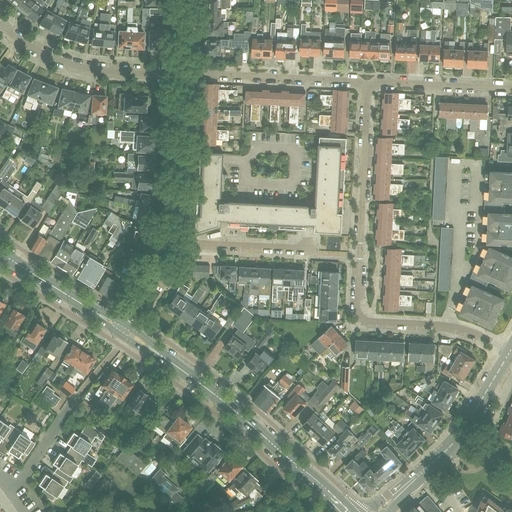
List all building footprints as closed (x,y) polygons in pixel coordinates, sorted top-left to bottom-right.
[(16,0),(18,2),(15,6),(19,9),(18,10),(24,15),(35,0),(16,0)] [(46,0),(45,2),(42,0),(35,0),(24,15),(29,19),(30,17),(34,20),(42,10),(45,10),(51,0),(46,0)] [(61,5),(63,0),(58,0),(51,13),(46,11),(39,25),(44,28),(45,27),(49,29),(61,5)] [(227,9),(231,9),(231,0),(206,0),(206,3),(207,4),(207,6),(206,6),(206,7),(221,7),(221,8),(227,9)] [(337,0),(337,4),(336,12),(348,12),(349,0),(337,0)] [(363,0),(356,0),(351,0),(351,12),(363,13),(363,0)] [(380,0),(372,0),(372,10),(380,10),(380,0)] [(470,0),(470,3),(475,5),(481,8),(493,13),(494,1),(486,0),(470,0)] [(457,2),(456,2),(445,2),(445,8),(444,12),(449,12),(449,9),(457,9),(457,2)] [(469,9),(469,3),(457,2),(457,9),(457,13),(466,14),(466,9),(469,9)] [(58,35),(63,26),(66,21),(60,18),(66,8),(61,5),(49,29),(53,31),(53,32),(58,35)] [(481,17),(481,8),(475,5),(475,8),(471,8),(471,14),(475,14),(475,17),(481,17)] [(74,39),(84,10),(85,8),(80,7),(74,24),(69,22),(64,37),(69,39),(70,38),(74,39)] [(227,15),(227,9),(221,8),(221,7),(206,7),(205,21),(221,22),(222,15),(227,15)] [(86,20),(87,16),(88,12),(84,10),(74,39),(79,41),(79,42),(84,44),(90,28),(89,28),(90,22),(86,20)] [(102,45),(106,14),(101,13),(99,23),(94,23),(91,45),(97,46),(97,44),(102,45)] [(110,25),(111,19),(111,15),(106,14),(102,45),(107,46),(107,47),(113,48),(115,32),(114,32),(115,26),(110,25)] [(496,18),(495,39),(507,39),(507,55),(511,54),(511,31),(510,31),(510,17),(496,17),(496,18)] [(162,27),(161,27),(162,20),(156,20),(155,30),(150,29),(149,48),(152,48),(152,49),(158,49),(161,49),(161,44),(162,44),(162,27)] [(221,22),(205,21),(205,22),(206,22),(206,24),(205,26),(205,30),(206,31),(206,34),(229,35),(229,22),(221,22)] [(132,23),(132,22),(128,22),(127,28),(127,31),(119,31),(118,48),(125,48),(126,47),(130,47),(132,23)] [(143,50),(144,40),(144,32),(137,32),(137,29),(136,29),(137,22),(132,22),(132,23),(130,47),(136,48),(136,49),(143,50)] [(311,55),(312,32),(306,31),(306,24),(302,24),(300,54),(311,55)] [(343,56),(344,56),(346,28),(336,27),(335,32),(334,59),(343,59),(343,56)] [(293,41),(293,33),(293,28),(287,28),(287,34),(285,57),(296,58),(297,41),(293,41)] [(330,29),(325,29),(324,55),(325,55),(325,58),(334,59),(335,32),(330,32),(330,29)] [(416,60),(417,30),(408,29),(408,35),(412,35),(411,41),(412,41),(412,44),(407,44),(406,59),(416,60)] [(426,38),(426,30),(421,30),(420,60),(430,61),(431,39),(426,38)] [(440,61),(440,51),(441,40),(437,40),(437,30),(432,30),(431,39),(430,61),(440,61)] [(311,55),(320,55),(321,32),(316,31),(316,32),(312,32),(311,55)] [(370,58),(371,31),(366,31),(366,42),(361,41),(360,57),(370,58)] [(380,42),(376,42),(377,31),(371,31),(370,58),(380,58),(380,42)] [(360,57),(361,41),(361,33),(351,33),(350,57),(351,57),(351,60),(359,60),(359,57),(360,57)] [(262,56),(263,40),(263,34),(258,34),(257,40),(253,39),(252,56),(254,56),(254,58),(257,60),(260,59),(261,56),(262,56)] [(287,34),(281,34),(280,34),(276,34),(275,34),(275,40),(277,40),(276,57),(278,57),(278,60),(284,60),(284,57),(285,57),(287,34)] [(389,59),(390,59),(391,35),(381,34),(380,42),(380,58),(381,58),(381,61),(389,62),(389,59)] [(406,59),(407,44),(402,43),(402,35),(397,35),(396,59),(406,59)] [(224,45),(228,45),(228,48),(243,48),(243,52),(249,52),(249,47),(250,40),(245,40),(234,39),(230,39),(221,39),(221,41),(206,41),(206,45),(205,45),(202,45),(202,52),(204,52),(204,54),(213,54),(213,57),(220,57),(220,54),(221,54),(221,49),(224,49),(224,45)] [(272,57),(273,40),(271,40),(263,40),(262,56),(272,57)] [(454,68),(455,50),(449,49),(450,41),(445,41),(444,65),(445,65),(445,67),(454,68)] [(464,66),(464,56),(465,42),(460,42),(460,50),(455,50),(454,68),(462,68),(462,66),(464,66)] [(478,67),(479,51),(473,50),(474,42),(469,42),(468,67),(478,67)] [(488,68),(488,58),(489,43),(484,43),(484,51),(479,51),(478,67),(488,68)] [(0,82),(5,85),(10,78),(15,69),(13,68),(12,66),(8,63),(6,64),(3,68),(1,66),(0,67),(0,82)] [(21,91),(24,86),(29,77),(28,76),(29,75),(23,72),(23,73),(17,71),(12,81),(10,80),(2,96),(7,99),(12,89),(13,90),(15,88),(21,91)] [(36,108),(45,84),(40,81),(41,80),(36,78),(35,80),(34,79),(28,94),(35,97),(34,100),(35,100),(32,107),(36,108)] [(203,93),(231,95),(231,92),(231,90),(219,89),(219,84),(203,83),(203,93)] [(45,84),(36,108),(40,110),(42,103),(43,103),(44,101),(51,104),(57,88),(55,87),(56,86),(51,84),(51,86),(45,84)] [(70,117),(72,109),(76,91),(68,89),(67,90),(62,89),(60,99),(57,109),(54,108),(52,115),(62,117),(63,115),(70,117)] [(255,121),(257,89),(247,89),(246,103),(252,104),(251,121),(255,121)] [(266,104),(266,89),(257,89),(255,121),(260,121),(261,104),(266,104)] [(274,122),(276,90),(266,89),(266,104),(271,105),(270,122),(274,122)] [(285,105),(286,91),(276,90),(274,122),(279,122),(280,105),(285,105)] [(320,100),(349,101),(349,91),(333,90),(333,95),(321,95),(320,100)] [(84,116),(87,105),(89,95),(84,94),(84,93),(76,91),(72,109),(79,111),(77,120),(87,122),(87,123),(89,114),(88,114),(88,117),(84,116)] [(294,123),(296,91),(286,91),(285,105),(290,106),(289,122),(294,123)] [(296,91),(294,123),(298,123),(299,106),(305,106),(305,91),(296,91)] [(144,111),(145,110),(145,105),(149,103),(150,98),(145,96),(125,95),(125,93),(118,92),(117,110),(144,111)] [(383,103),(411,104),(411,99),(399,98),(399,93),(383,92),(383,103)] [(231,100),(231,95),(203,93),(202,104),(218,104),(218,99),(231,100)] [(105,113),(105,106),(106,96),(104,96),(104,95),(98,94),(98,96),(93,95),(92,107),(91,106),(90,114),(89,114),(87,123),(95,123),(96,112),(105,113)] [(348,111),(349,101),(320,100),(320,105),(333,105),(332,110),(348,111)] [(411,109),(411,104),(383,103),(382,113),(398,114),(398,109),(411,109)] [(451,130),(452,104),(440,103),(440,115),(447,115),(446,130),(451,130)] [(218,110),(218,104),(202,104),(202,114),(230,115),(230,110),(218,110)] [(464,116),(464,104),(452,104),(451,130),(456,130),(457,116),(464,116)] [(475,131),(476,105),(464,104),(464,116),(471,117),(470,131),(475,131)] [(476,105),(475,131),(480,132),(480,117),(488,117),(488,106),(476,105)] [(511,106),(509,107),(509,114),(498,113),(498,106),(493,106),(493,119),(501,119),(501,125),(511,125),(511,106)] [(348,121),(348,111),(332,110),(332,115),(320,115),(319,120),(348,121)] [(398,119),(398,114),(382,113),(382,123),(410,124),(410,119),(398,119)] [(230,120),(230,115),(202,114),(201,124),(217,125),(217,120),(230,120)] [(157,117),(147,117),(141,116),(141,115),(129,115),(128,118),(128,122),(141,122),(140,130),(146,131),(156,131),(156,130),(158,129),(158,125),(156,123),(157,117)] [(0,133),(4,136),(9,126),(4,123),(0,120),(0,133)] [(347,132),(348,121),(319,120),(319,125),(332,126),(331,131),(347,132)] [(410,129),(410,124),(382,123),(381,133),(397,134),(397,129),(410,129)] [(217,130),(217,125),(201,124),(201,134),(229,135),(229,130),(217,130)] [(511,125),(501,125),(500,125),(499,125),(498,132),(502,132),(502,137),(508,137),(508,144),(511,143),(511,125)] [(14,128),(9,126),(4,136),(9,139),(14,128)] [(137,132),(120,131),(114,130),(114,138),(120,138),(119,142),(137,143),(137,151),(155,152),(155,151),(156,150),(157,145),(155,145),(156,137),(137,136),(137,132)] [(229,141),(229,135),(201,134),(200,144),(216,145),(216,140),(229,141)] [(200,159),(196,233),(220,225),(220,220),(229,221),(229,225),(306,229),(306,225),(315,225),(315,232),(342,233),(347,138),(320,137),(316,206),(221,201),(223,161),(224,153),(200,152),(200,159)] [(376,147),(405,149),(405,144),(392,143),(393,138),(377,137),(376,147)] [(511,143),(508,144),(508,150),(501,150),(501,155),(498,155),(498,161),(511,162),(511,143)] [(404,154),(405,149),(376,147),(376,158),(392,159),(392,154),(404,154)] [(479,156),(488,157),(489,149),(480,148),(479,156)] [(40,153),(38,159),(51,168),(53,164),(48,161),(49,156),(40,153)] [(155,157),(145,156),(142,156),(142,154),(127,153),(127,168),(126,168),(126,172),(141,173),(141,169),(154,170),(154,169),(156,169),(156,162),(154,162),(155,157)] [(0,182),(11,165),(15,160),(9,157),(0,170),(0,182)] [(448,158),(436,157),(433,219),(445,220),(448,158)] [(391,164),(392,159),(376,158),(375,168),(404,169),(404,164),(391,164)] [(0,205),(4,208),(13,195),(6,190),(10,185),(6,182),(16,168),(11,165),(0,182),(0,186),(2,188),(0,190),(0,205)] [(403,174),(404,169),(375,168),(375,178),(390,179),(391,174),(403,174)] [(486,207),(498,207),(499,202),(511,202),(511,172),(492,171),(491,184),(490,184),(489,184),(489,185),(488,185),(488,186),(488,187),(488,188),(489,188),(490,189),(491,189),(490,201),(486,201),(486,207)] [(154,175),(126,174),(126,173),(113,172),(113,179),(115,181),(124,181),(125,180),(132,180),(131,188),(147,189),(147,187),(153,187),(153,186),(154,186),(155,181),(153,181),(154,175)] [(390,184),(390,179),(375,178),(374,188),(403,189),(403,184),(390,184)] [(23,203),(28,206),(42,185),(37,182),(33,188),(34,189),(32,191),(32,190),(27,197),(23,194),(20,199),(13,195),(4,208),(8,211),(14,216),(23,203)] [(32,227),(41,214),(43,210),(48,213),(63,189),(56,185),(41,207),(33,201),(20,220),(27,225),(28,224),(32,227)] [(402,195),(403,189),(374,188),(374,198),(389,199),(390,194),(402,195)] [(75,208),(78,193),(63,190),(70,200),(75,208)] [(153,196),(143,194),(141,194),(141,195),(137,194),(136,201),(123,198),(122,203),(135,206),(150,209),(151,204),(153,204),(154,198),(152,197),(153,196)] [(78,212),(75,208),(70,200),(51,230),(48,228),(42,237),(37,234),(29,248),(48,260),(78,212)] [(135,206),(122,203),(114,201),(113,206),(127,209),(127,210),(134,211),(132,217),(136,218),(136,219),(148,221),(148,220),(150,220),(151,214),(149,214),(150,209),(135,206)] [(377,213),(405,215),(406,210),(393,209),(394,204),(378,203),(377,213)] [(511,213),(498,213),(498,207),(486,207),(485,213),(489,213),(489,225),(488,225),(487,225),(487,226),(486,226),(486,227),(486,228),(486,229),(487,230),(488,231),(489,231),(488,243),(511,244),(511,213)] [(78,212),(73,220),(78,223),(83,215),(78,212)] [(120,221),(119,217),(110,212),(106,219),(113,223),(111,226),(108,231),(113,233),(120,221)] [(405,220),(405,215),(377,213),(377,223),(392,224),(393,219),(405,220)] [(143,237),(145,229),(137,226),(137,225),(135,224),(136,222),(119,217),(120,221),(123,233),(129,232),(132,233),(130,241),(133,242),(132,243),(140,246),(142,239),(141,239),(142,236),(143,237)] [(111,236),(121,242),(124,237),(120,221),(113,233),(111,236)] [(392,229),(392,224),(377,223),(376,233),(404,235),(405,230),(392,229)] [(92,228),(85,240),(92,243),(99,232),(92,228)] [(442,228),(439,290),(451,290),(454,228),(442,228)] [(404,240),(404,235),(376,233),(376,244),(391,245),(392,239),(404,240)] [(61,268),(74,247),(64,241),(59,248),(51,261),(61,268)] [(123,253),(126,247),(121,243),(117,249),(119,250),(123,253)] [(72,274),(77,266),(84,253),(74,247),(61,268),(72,274)] [(471,278),(483,284),(485,278),(509,289),(511,281),(511,257),(490,247),(485,259),(484,258),(483,258),(483,259),(482,259),(481,260),(481,261),(481,262),(481,263),(482,263),(483,264),(478,275),(474,273),(471,278)] [(402,249),(396,249),(386,248),(386,259),(414,260),(414,255),(402,254),(402,249)] [(120,266),(130,264),(128,252),(120,266)] [(83,281),(97,259),(89,254),(86,259),(84,257),(73,275),(83,281)] [(101,273),(103,269),(104,268),(103,265),(100,264),(102,261),(97,259),(83,281),(93,287),(101,273)] [(414,265),(414,260),(386,259),(385,269),(401,270),(401,265),(414,265)] [(237,267),(229,266),(229,265),(224,265),(224,266),(218,266),(217,273),(221,274),(221,278),(229,279),(229,291),(235,291),(237,267)] [(250,267),(246,267),(246,266),(241,266),(241,267),(240,267),(239,282),(245,282),(244,301),(241,300),(241,304),(249,310),(249,308),(249,299),(250,267)] [(260,283),(261,267),(255,266),(255,268),(250,267),(249,299),(253,299),(253,294),(254,283),(260,283)] [(271,269),(266,268),(266,267),(261,267),(260,283),(265,284),(265,295),(269,295),(271,269)] [(284,285),(284,268),(279,268),(279,269),(274,269),(272,301),(278,301),(278,292),(277,292),(277,290),(283,290),(284,285)] [(294,270),(290,270),(290,268),(284,268),(284,285),(283,290),(288,291),(288,302),(293,302),(293,300),(294,270)] [(305,270),(304,270),(304,269),(299,269),(299,270),(294,270),(293,300),(297,300),(298,291),(304,291),(305,270)] [(401,275),(401,270),(385,269),(385,279),(413,280),(413,275),(401,275)] [(113,280),(112,280),(109,278),(111,274),(105,271),(103,274),(94,288),(105,294),(113,280)] [(339,272),(329,272),(323,271),(322,278),(316,278),(316,276),(312,276),(312,274),(309,274),(308,283),(322,283),(338,284),(339,279),(340,279),(340,274),(339,274),(339,272)] [(114,300),(119,291),(122,285),(123,286),(126,280),(116,274),(112,280),(113,280),(105,294),(114,300)] [(481,289),(483,284),(471,278),(469,284),(473,286),(468,296),(467,296),(466,296),(465,297),(464,297),(464,298),(464,299),(464,300),(464,301),(465,301),(466,302),(461,313),(491,327),(504,299),(481,289)] [(413,285),(413,280),(385,279),(384,289),(400,290),(400,285),(413,285)] [(338,290),(338,284),(322,283),(321,295),(339,296),(339,290),(338,290)] [(169,308),(181,316),(190,302),(193,298),(186,293),(190,288),(183,284),(176,293),(178,295),(169,308)] [(200,309),(196,306),(206,292),(200,288),(193,298),(190,302),(181,316),(191,323),(200,309)] [(400,295),(400,290),(384,289),(384,299),(412,301),(412,295),(400,295)] [(202,331),(211,317),(218,307),(225,297),(222,294),(213,305),(214,306),(210,311),(209,310),(206,313),(200,309),(191,323),(202,331)] [(339,303),(339,296),(321,295),(321,307),(337,308),(337,302),(339,303)] [(412,306),(412,301),(384,299),(383,310),(399,310),(399,305),(412,306)] [(239,339),(240,338),(256,316),(249,310),(245,307),(235,321),(241,326),(225,347),(238,357),(242,352),(243,353),(246,349),(245,348),(247,346),(239,339)] [(337,314),(337,308),(321,307),(320,319),(336,320),(337,319),(338,319),(338,314),(337,314)] [(9,345),(11,342),(18,331),(22,324),(20,323),(24,316),(19,313),(19,310),(15,308),(13,309),(12,309),(1,327),(7,331),(8,329),(11,331),(4,342),(1,340),(0,342),(0,346),(8,351),(11,346),(9,345)] [(219,318),(217,321),(211,317),(202,331),(212,338),(222,324),(228,329),(232,324),(222,317),(219,318)] [(24,336),(20,342),(33,350),(37,344),(46,329),(45,328),(44,327),(41,325),(40,325),(35,322),(29,332),(27,330),(23,336),(24,336)] [(329,346),(340,335),(336,332),(338,331),(333,326),(332,327),(332,326),(310,346),(319,355),(328,346),(329,346)] [(271,337),(266,333),(256,346),(261,349),(271,337)] [(46,350),(49,352),(57,356),(66,341),(65,341),(65,340),(63,338),(60,337),(59,337),(54,334),(48,343),(45,342),(42,347),(41,346),(37,352),(42,356),(43,356),(46,350)] [(336,355),(341,351),(348,344),(348,343),(349,343),(341,334),(340,335),(329,346),(328,346),(319,355),(322,359),(327,354),(328,355),(332,351),(336,355)] [(369,358),(370,339),(362,339),(362,341),(357,340),(356,358),(357,358),(357,363),(356,363),(355,370),(360,371),(361,364),(360,364),(360,358),(369,358)] [(380,359),(381,342),(376,341),(376,340),(370,339),(369,358),(378,359),(380,359)] [(392,359),(393,340),(386,340),(386,342),(381,342),(380,359),(383,359),(392,359)] [(403,360),(404,353),(404,343),(399,342),(399,341),(393,340),(392,359),(401,360),(403,360)] [(422,361),(423,344),(417,343),(417,342),(412,342),(412,343),(410,343),(409,360),(422,361)] [(434,361),(434,354),(435,344),(433,344),(433,343),(428,343),(428,344),(423,344),(422,361),(434,361)] [(22,350),(14,345),(8,354),(16,359),(22,350)] [(76,366),(84,353),(72,345),(61,364),(67,367),(64,372),(70,375),(71,373),(76,366)] [(439,345),(439,351),(449,357),(451,353),(451,345),(439,345)] [(475,360),(467,355),(465,354),(466,351),(458,346),(454,353),(458,356),(455,361),(470,370),(475,360)] [(258,355),(257,353),(248,364),(259,374),(268,363),(269,364),(275,357),(264,348),(258,355)] [(84,377),(86,372),(94,359),(84,353),(76,366),(71,373),(75,376),(77,372),(84,377)] [(28,364),(22,360),(16,369),(22,373),(28,364)] [(464,380),(470,370),(455,361),(452,367),(447,364),(442,373),(451,377),(453,374),(464,380)] [(53,372),(49,369),(37,384),(42,387),(53,372)] [(103,404),(122,376),(119,374),(119,375),(111,370),(101,385),(98,389),(103,393),(98,400),(103,404)] [(59,377),(53,372),(48,379),(54,384),(59,377)] [(268,413),(281,397),(294,382),(285,374),(272,390),(265,385),(252,400),(268,413)] [(458,389),(450,384),(445,381),(442,387),(434,382),(436,380),(433,374),(420,380),(429,385),(452,399),(454,396),(455,397),(459,391),(457,390),(458,389)] [(122,376),(103,404),(109,408),(114,400),(119,404),(122,399),(132,384),(125,379),(126,379),(122,376)] [(59,389),(68,396),(75,389),(65,381),(59,389)] [(329,417),(322,411),(327,406),(325,405),(341,387),(334,381),(324,392),(311,407),(319,415),(318,417),(314,413),(302,426),(307,430),(307,432),(312,436),(329,417)] [(391,383),(390,394),(402,388),(403,384),(391,383)] [(312,398),(304,391),(306,389),(300,384),(289,396),(292,399),(284,408),(288,413),(287,414),(291,418),(293,416),(294,417),(307,403),(311,407),(324,392),(319,389),(312,398)] [(452,399),(429,385),(425,391),(436,397),(433,402),(437,404),(446,409),(446,408),(448,409),(451,403),(450,403),(452,399)] [(54,391),(46,386),(41,393),(43,394),(40,398),(50,406),(51,404),(54,406),(60,398),(53,393),(54,391)] [(141,389),(140,390),(139,389),(128,404),(125,409),(132,414),(136,410),(145,417),(155,402),(146,396),(147,395),(146,394),(146,393),(145,392),(145,391),(144,390),(143,390),(142,390),(141,389)] [(443,414),(432,406),(432,404),(418,396),(415,400),(416,401),(416,402),(422,406),(420,410),(439,422),(442,418),(441,417),(443,414)] [(84,400),(79,405),(89,413),(93,407),(84,400)] [(355,402),(350,407),(359,416),(364,410),(355,402)] [(367,410),(372,416),(379,410),(374,404),(367,410)] [(439,422),(420,410),(417,408),(417,409),(416,409),(413,413),(410,411),(407,415),(417,423),(431,432),(433,428),(435,429),(439,422)] [(112,433),(121,420),(114,414),(104,427),(112,433)] [(179,418),(178,417),(173,423),(163,415),(160,420),(159,419),(158,422),(156,425),(166,433),(167,431),(173,436),(169,442),(178,449),(186,439),(183,436),(190,426),(184,421),(184,419),(181,417),(179,418)] [(341,419),(334,426),(333,424),(334,422),(329,417),(312,436),(316,440),(318,440),(323,445),(336,430),(341,435),(347,428),(349,427),(341,419)] [(6,441),(15,428),(10,424),(9,426),(0,419),(0,439),(1,438),(6,441)] [(511,420),(509,419),(507,423),(504,422),(499,434),(510,438),(511,439),(511,420)] [(87,456),(85,455),(84,454),(94,439),(95,437),(99,431),(88,422),(79,435),(73,432),(66,442),(71,446),(68,451),(82,460),(90,466),(95,460),(88,455),(87,456)] [(398,430),(418,449),(426,441),(425,440),(425,439),(418,432),(415,430),(419,426),(413,422),(410,425),(413,428),(409,433),(402,426),(398,430)] [(409,457),(418,449),(398,430),(394,426),(391,429),(401,440),(396,446),(408,457),(408,456),(409,457)] [(15,428),(6,441),(11,445),(7,450),(18,457),(22,452),(27,455),(35,443),(20,433),(21,431),(15,428)] [(357,440),(352,435),(353,434),(347,428),(341,435),(340,436),(341,437),(329,450),(330,451),(329,452),(333,456),(334,455),(338,459),(345,453),(346,455),(352,449),(351,447),(354,444),(360,450),(376,435),(370,430),(363,437),(362,435),(357,440)] [(387,437),(381,429),(377,433),(384,440),(387,437)] [(197,435),(182,453),(189,460),(192,456),(204,466),(203,467),(208,471),(212,465),(213,467),(219,460),(218,459),(223,453),(222,452),(224,450),(218,445),(216,447),(211,442),(210,444),(205,439),(203,441),(197,435)] [(401,463),(402,462),(387,446),(382,452),(385,455),(379,461),(389,473),(397,466),(398,466),(401,464),(401,463)] [(116,457),(138,474),(146,464),(124,447),(116,457)] [(360,480),(371,468),(362,459),(367,454),(363,450),(346,467),(347,468),(347,469),(349,471),(350,471),(359,480),(360,480)] [(78,465),(82,460),(68,451),(65,456),(59,452),(52,463),(58,467),(57,469),(62,473),(63,471),(73,477),(75,477),(77,476),(81,471),(81,469),(80,467),(78,465)] [(226,483),(241,467),(230,456),(197,491),(202,495),(219,477),(226,483)] [(376,484),(389,473),(379,461),(375,465),(377,467),(373,471),(371,468),(360,480),(369,491),(377,484),(376,484)] [(178,506),(184,499),(175,491),(177,490),(162,477),(165,474),(166,475),(167,475),(159,468),(147,482),(170,500),(170,501),(171,502),(179,508),(179,507),(178,506)] [(253,491),(258,485),(254,482),(256,480),(244,470),(228,488),(234,494),(239,489),(245,495),(239,498),(235,501),(238,507),(250,501),(252,506),(258,500),(250,493),(252,491),(253,491)] [(68,481),(54,472),(51,477),(45,473),(38,484),(44,488),(41,492),(52,500),(62,486),(64,487),(68,481)] [(95,487),(101,493),(110,482),(104,477),(95,487)] [(432,499),(428,495),(419,503),(422,507),(432,499)] [(511,511),(511,510),(503,509),(502,509),(488,498),(487,501),(482,499),(477,511),(511,511)] [(435,504),(432,499),(422,507),(426,511),(435,504)] [(426,511),(422,507),(419,503),(408,511),(426,511)]
